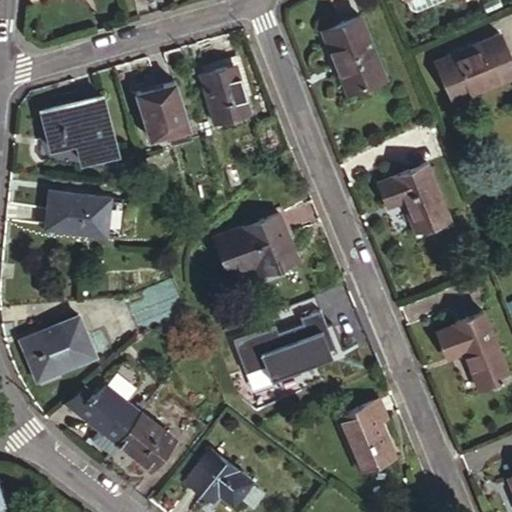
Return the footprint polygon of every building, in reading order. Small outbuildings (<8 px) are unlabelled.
[(402,0),(410,15),(439,0),(402,0)] [(378,76),(352,17),(314,32),(339,93),(378,76)] [(510,73),(493,36),(430,65),(447,102),(510,73)] [(246,111),(231,61),(197,71),(212,121),(246,111)] [(184,123),(171,78),(133,89),(147,135),(184,123)] [(113,150),(97,93),(35,110),(46,148),(72,140),(78,160),(113,150)] [(448,215),(424,161),(377,182),(388,205),(400,199),(413,231),(448,215)] [(101,231),(105,195),(45,189),(42,226),(101,231)] [(294,257),(274,211),(211,238),(226,275),(253,264),(257,273),(294,257)] [(127,293),(138,326),(185,311),(174,278),(127,293)] [(319,309),(235,344),(252,384),(336,349),(319,309)] [(93,353),(76,315),(18,340),(35,378),(93,353)] [(504,383),(478,320),(448,332),(449,334),(433,341),(443,365),(459,359),(474,396),(504,383)] [(115,439),(139,409),(99,378),(90,388),(89,387),(74,406),(115,439)] [(89,387),(83,382),(64,399),(74,406),(89,387)] [(386,419),(377,400),(334,417),(356,472),(392,457),(379,422),(386,419)] [(170,433),(139,409),(115,439),(147,464),(170,433)] [(239,489),(199,457),(175,487),(202,508),(207,501),(221,511),(239,489)] [(0,511),(11,511),(9,497),(1,476),(0,476),(0,511)] [(252,504),(263,489),(248,478),(237,492),(252,504)]
